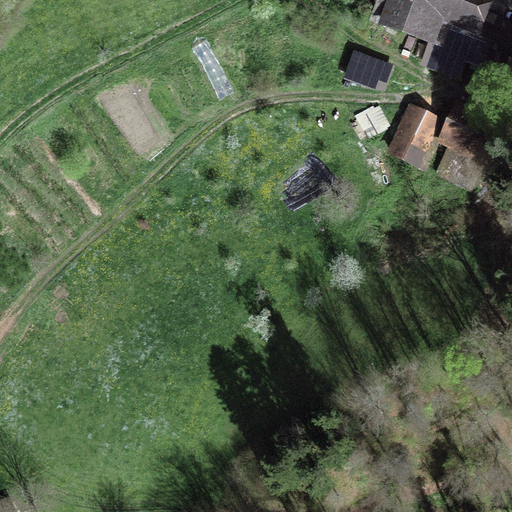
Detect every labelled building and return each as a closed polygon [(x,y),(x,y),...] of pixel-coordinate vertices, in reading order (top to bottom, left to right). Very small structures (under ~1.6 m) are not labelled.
[(385,0),(380,12),(433,32),(423,59),(451,70),(466,29),(511,46),(511,18),(470,2),(470,0),(385,0)] [(383,66),(356,56),(348,77),(375,87),(383,66)] [(503,126),(460,107),(447,139),(454,142),(440,173),(476,188),(503,126)] [(438,121),(415,111),(395,155),(418,165),(438,121)] [(12,511),(8,501),(0,504),(0,511),(12,511)]
